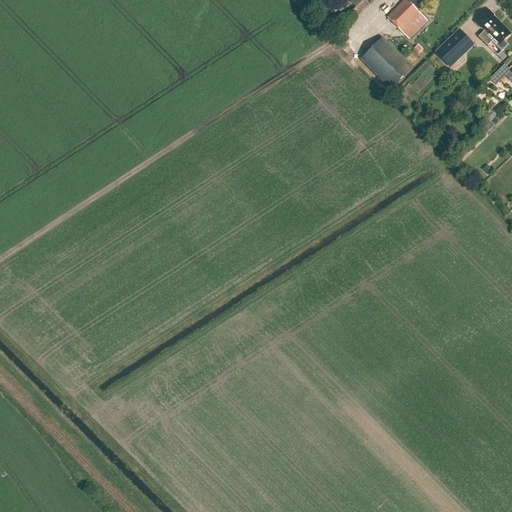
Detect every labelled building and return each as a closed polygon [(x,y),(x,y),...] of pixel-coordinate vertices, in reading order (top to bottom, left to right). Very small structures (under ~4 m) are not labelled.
[(337,16),(347,7),(340,0),(331,9),(337,16)] [(405,0),(387,18),(409,40),(428,22),(415,9),(424,0),(405,0)] [(488,10),(475,23),(481,29),(482,28),(485,31),(478,37),(488,46),(492,42),(501,52),(497,56),(508,45),(504,41),(510,34),(493,17),(494,16),(488,10)] [(413,68),(383,38),(361,60),(391,90),(413,68)] [(462,52),(451,40),(437,52),(449,65),(462,52)] [(419,54),(423,50),(418,46),(414,49),(419,54)] [(464,56),(454,66),(458,70),(468,60),(464,56)] [(511,67),(509,70),(505,65),(498,72),(504,78),(511,72),(511,67)] [(494,91),(505,80),(498,73),(488,84),(494,91)] [(489,123),(497,115),(492,110),(484,118),(489,123)] [(488,176),(493,172),(488,166),(482,170),(488,176)]
